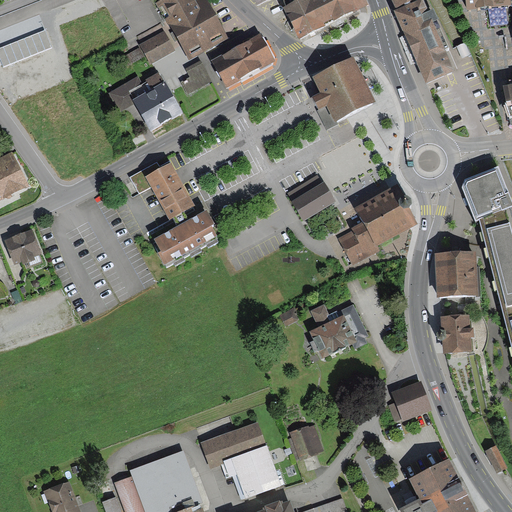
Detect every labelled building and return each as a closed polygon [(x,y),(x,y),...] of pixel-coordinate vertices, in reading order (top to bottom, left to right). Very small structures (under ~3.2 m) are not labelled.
[(152,0),(172,33),(171,34),(176,43),(177,42),(189,63),(228,40),(205,0),(200,0),(198,2),(197,0),(152,0)] [(253,0),(257,8),(273,0),(274,2),(277,0),(253,0)] [(284,12),(300,43),(369,9),(364,0),(288,0),(283,3),(287,11),(284,12)] [(411,1),(413,0),(391,0),(396,8),(405,4),(411,1)] [(511,0),(465,0),(467,16),(511,12),(511,9),(511,0)] [(429,14),(423,1),(412,6),(406,8),(395,13),(426,84),(454,71),(446,52),(450,50),(438,24),(439,23),(434,12),(429,14)] [(45,31),(0,48),(0,56),(4,68),(53,49),(45,31)] [(176,52),(165,33),(139,46),(150,66),(176,52)] [(212,64),(227,92),(276,64),(276,61),(265,38),(261,37),(241,48),(240,45),(232,50),(233,52),(212,64)] [(145,58),(140,49),(116,61),(121,71),(145,58)] [(354,62),(313,82),(321,98),(312,102),(319,116),(327,112),(335,128),(377,107),(354,62)] [(188,96),(212,83),(201,63),(185,71),(190,79),(181,84),(188,96)] [(151,135),(183,117),(159,75),(146,82),(147,84),(143,86),(130,94),(135,103),(133,104),(134,106),(151,135)] [(138,78),(109,94),(121,113),(134,106),(133,104),(135,103),(130,94),(143,86),(138,78)] [(503,92),(510,127),(511,126),(511,90),(503,92)] [(0,161),(0,203),(30,189),(13,155),(0,161)] [(145,181),(171,167),(169,163),(160,168),(157,163),(129,179),(139,197),(151,190),(145,181)] [(195,210),(171,167),(145,181),(151,190),(169,225),(174,222),(184,216),(195,210)] [(511,216),(511,214),(511,213),(511,206),(499,171),(465,185),(462,193),(476,228),(480,226),(511,352),(511,216)] [(295,210),(327,190),(324,185),(292,205),(295,210)] [(408,205),(404,205),(396,189),(354,212),(362,226),(337,240),(352,267),(380,252),(378,249),(416,228),(410,216),(412,213),(412,208),(408,205)] [(327,190),(295,210),(305,225),(337,205),(327,190)] [(179,231),(154,245),(161,258),(158,259),(165,272),(218,242),(213,233),(215,231),(206,215),(189,225),(184,216),(174,222),(179,231)] [(32,229),(4,240),(14,265),(22,262),(23,266),(36,261),(34,257),(42,254),(32,229)] [(479,253),(437,255),(439,299),(481,297),(479,253)] [(370,338),(354,306),(337,314),(340,321),(331,325),(327,317),(329,316),(324,307),(311,314),(320,331),(310,336),(314,344),(310,346),(315,355),(318,354),(323,363),(353,348),(355,352),(368,345),(366,341),(370,338)] [(295,309),(280,316),(286,328),(301,320),(295,309)] [(470,314),(442,317),(443,331),(438,334),(438,340),(443,342),(444,353),(473,351),(472,338),(476,338),(475,328),(471,328),(470,314)] [(431,412),(420,383),(391,395),(394,404),(388,407),(394,423),(400,421),(401,424),(431,412)] [(258,424),(201,445),(210,471),(224,466),(267,450),(258,424)] [(288,440),(296,462),(325,452),(315,425),(290,434),(292,439),(288,440)] [(485,454),(497,477),(508,471),(496,449),(485,454)] [(282,489),(267,450),(224,466),(229,481),(237,478),(246,502),(282,489)] [(184,453),(130,473),(132,479),(144,511),(185,511),(199,507),(203,505),(184,453)] [(473,511),(449,465),(409,485),(419,505),(405,511),(473,511)] [(144,511),(132,479),(114,485),(124,511),(144,511)] [(51,511),(81,511),(70,483),(44,493),(51,511)] [(121,511),(117,499),(103,504),(105,511),(121,511)] [(347,511),(343,499),(307,511),(347,511)]
